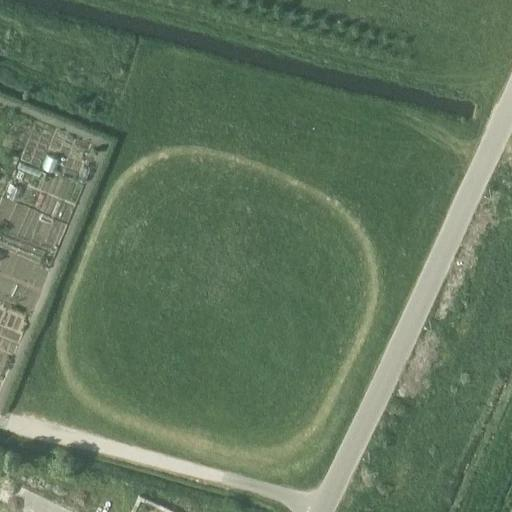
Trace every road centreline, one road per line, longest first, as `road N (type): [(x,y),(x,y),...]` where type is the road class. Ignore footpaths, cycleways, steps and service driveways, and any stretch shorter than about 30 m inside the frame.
road 1 (unclassified): [(325,510),(511,99)]
road 2 (track): [(214,477),(0,417)]
